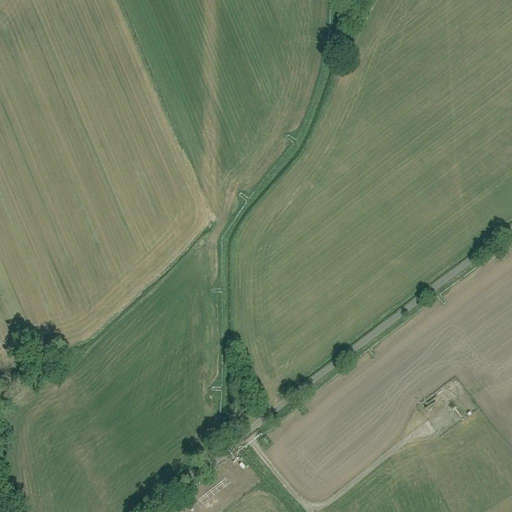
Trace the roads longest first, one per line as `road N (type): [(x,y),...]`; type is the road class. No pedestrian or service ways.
road 1 (residential): [(511,230),(147,511)]
road 2 (track): [(246,435),(302,504),(317,507),(422,427)]
